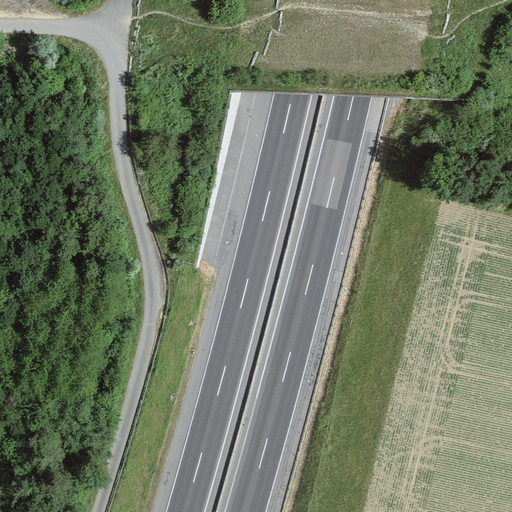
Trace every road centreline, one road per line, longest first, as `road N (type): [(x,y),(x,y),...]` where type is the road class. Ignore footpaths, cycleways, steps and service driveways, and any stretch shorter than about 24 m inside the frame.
road 1 (track): [(98,511),(151,319),(151,271),(120,152),(119,30),(0,26)]
road 2 (motorway): [(313,0),(184,511)]
road 3 (motorway): [(246,511),(373,0)]
